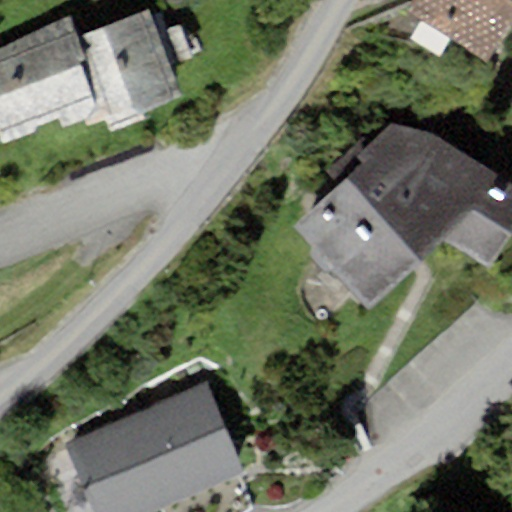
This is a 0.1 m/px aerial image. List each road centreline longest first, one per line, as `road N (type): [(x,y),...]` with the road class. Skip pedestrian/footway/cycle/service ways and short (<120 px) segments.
road 1 (residential): [(336,0),(219,177),(79,329),(0,394)]
road 2 (residential): [(511,365),(331,511)]
